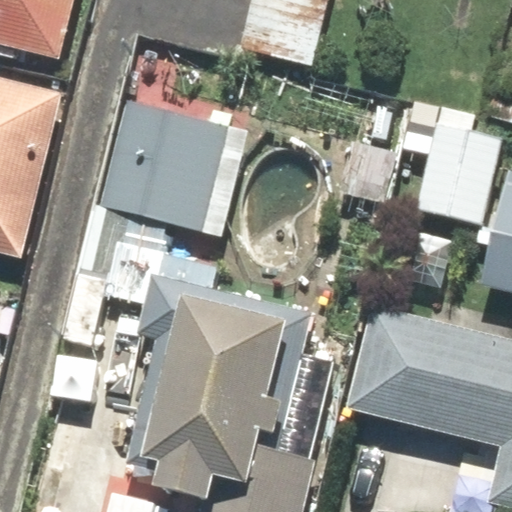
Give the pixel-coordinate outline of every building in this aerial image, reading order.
[(263,0),(251,51),(323,68),(338,0),(263,0)] [(0,255),(31,263),(70,98),(0,81),(0,255)] [(135,107),(95,273),(161,289),(177,225),(230,238),(255,136),(135,107)] [(511,144),(447,128),(425,212),(490,228),(511,144)] [(406,155),(362,144),(350,195),(394,205),(406,155)] [(511,181),(510,181),(482,291),(511,298),(511,181)] [(217,501),(214,511),(314,511),(326,464),(291,455),(325,317),(165,278),(150,340),(167,344),(136,468),(178,478),(175,491),(217,501)] [(511,341),(385,310),(359,412),(511,450),(497,505),(511,508),(511,341)] [(421,453),(411,492),(472,507),(482,468),(421,453)]
